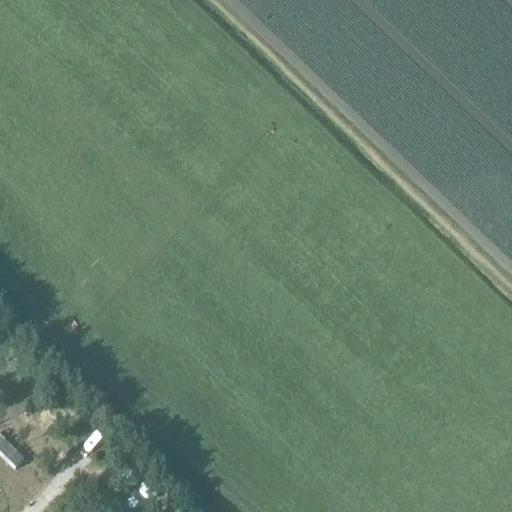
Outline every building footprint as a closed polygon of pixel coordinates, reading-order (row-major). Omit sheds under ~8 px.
[(0,375),(0,376),(12,370),(5,355),(0,357),(0,375)] [(22,373),(13,387),(34,400),(43,386),(22,373)] [(56,404),(47,412),(56,423),(65,415),(56,404)] [(98,463),(113,475),(120,466),(105,454),(98,463)] [(41,490),(50,482),(41,471),(32,480),(41,490)] [(142,511),(145,506),(136,494),(123,497),(117,510),(118,511),(142,511)] [(63,495),(56,506),(66,511),(67,511),(74,502),(63,495)] [(167,511),(155,502),(147,511),(167,511)]
